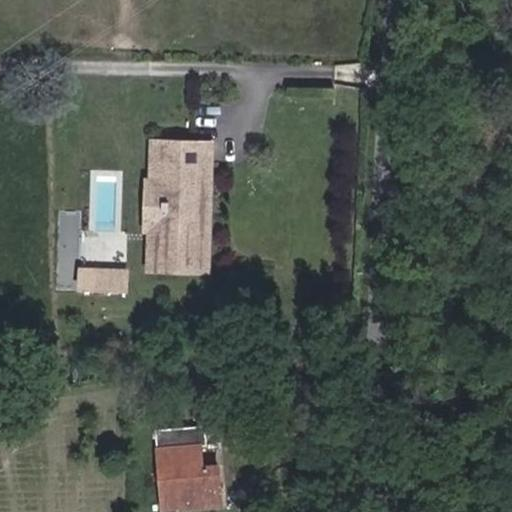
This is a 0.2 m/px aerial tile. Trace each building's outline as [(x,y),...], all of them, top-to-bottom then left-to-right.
[(204,196),(204,184),(209,184),(210,144),(153,142),(152,182),(164,183),(163,229),(151,228),(150,268),(207,270),(208,230),(203,230),(203,218),(196,217),(196,196),(204,196)] [(163,229),(164,183),(152,182),(148,182),(146,228),(151,228),(163,229)] [(208,230),(209,184),(204,184),(204,196),(196,196),(196,217),(203,218),(203,230),(208,230)] [(87,266),(87,246),(72,245),(72,265),(87,266)] [(116,266),(117,246),(87,246),(87,266),(116,266)] [(221,504),(218,466),(200,467),(199,445),(204,445),(203,427),(156,431),(163,509),(221,504)]
